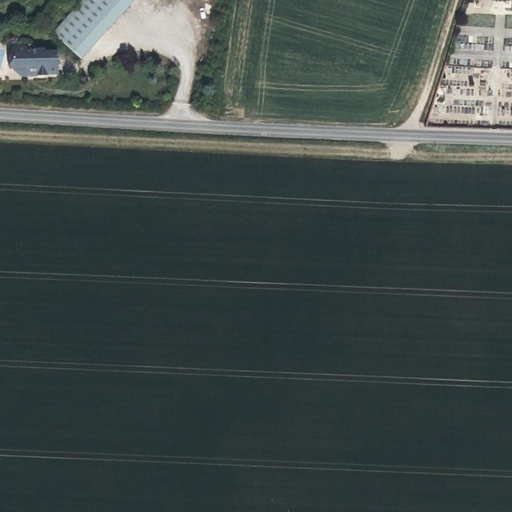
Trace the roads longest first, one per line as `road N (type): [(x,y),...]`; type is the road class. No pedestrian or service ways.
road 1 (tertiary): [(0,110),(511,139)]
road 2 (track): [(400,152),(0,134)]
road 3 (track): [(511,154),(400,152),(455,0)]
